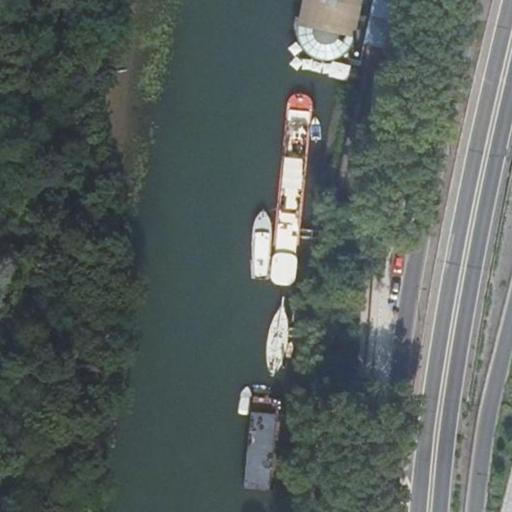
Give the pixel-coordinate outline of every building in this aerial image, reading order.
[(303,0),(298,26),(298,37),(301,47),(309,55),(317,60),(329,61),(339,58),(347,52),(352,44),(354,37),(362,0),(303,0)] [(349,62),(352,44),(347,52),(339,58),(329,61),(317,60),(309,55),(301,47),(298,37),(292,62),(347,73),(349,62)] [(293,96),(289,101),(273,279),(279,284),(289,285),(295,282),(299,277),(314,102),(311,97),(304,94),(297,93),(293,96)] [(287,313),(282,297),(274,315),(270,332),(270,348),(273,362),(275,368),(282,369),(284,362),(288,346),(290,331),(287,313)] [(260,406),(259,409),(250,492),(275,493),(284,411),(280,404),(275,399),(267,401),(260,406)]
